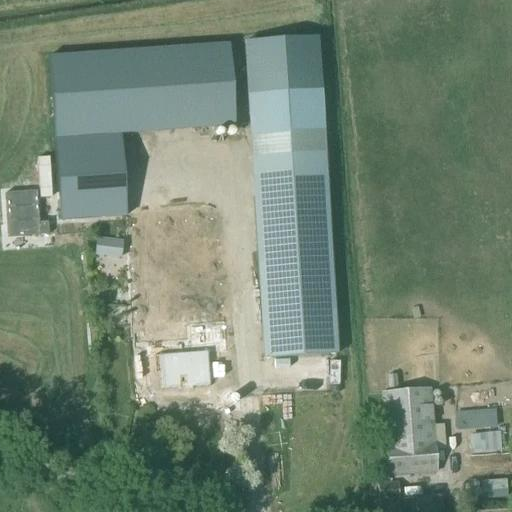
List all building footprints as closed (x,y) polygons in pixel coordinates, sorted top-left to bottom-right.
[(229,43),(48,56),(54,139),(59,208),(127,203),(140,202),(135,134),(234,127),(229,43)] [(336,355),(325,153),(251,158),(263,359),(336,355)] [(214,220),(124,227),(132,347),(141,346),(142,360),(147,359),(148,359),(150,376),(155,375),(156,392),(157,392),(173,391),(173,393),(188,392),(188,390),(203,389),(205,389),(202,355),(223,354),(214,220)] [(430,386),(431,364),(419,364),(419,386),(430,386)] [(396,376),(387,377),(388,391),(397,390),(396,376)] [(431,388),(381,393),(388,478),(438,474),(436,442),(446,441),(445,426),(435,427),(431,388)] [(499,427),(497,410),(456,413),(457,429),(499,427)] [(499,434),(468,437),(470,456),(501,453),(499,434)] [(508,490),(507,480),(483,482),(484,492),(508,490)] [(399,488),(389,489),(379,490),(381,506),(401,503),(400,501),(399,488)] [(441,511),(440,498),(403,501),(403,511),(441,511)]
